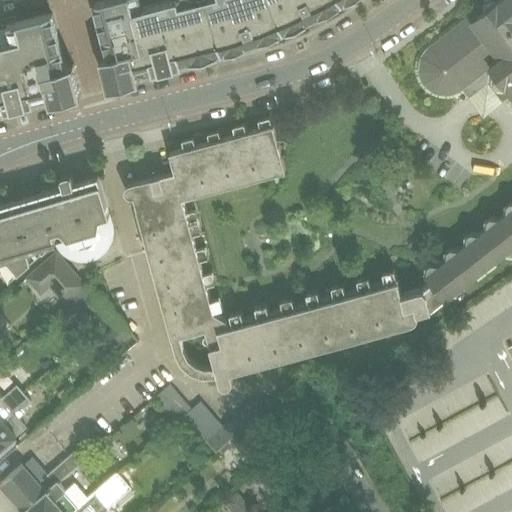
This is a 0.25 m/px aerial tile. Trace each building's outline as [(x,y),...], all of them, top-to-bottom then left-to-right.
[(207,0),(101,0),(95,2),(108,55),(100,57),(108,88),(140,80),(138,75),(182,64),(182,63),(219,54),(223,53),(207,0)] [(511,0),(488,0),(428,48),(425,51),(422,55),(420,60),(419,65),(419,70),(420,75),(422,79),(425,84),(428,87),(432,90),(436,92),(441,93),(446,94),(451,93),(456,92),(460,89),(462,87),(490,66),(511,94),(511,103),(511,201),(510,202),(509,203),(508,211),(498,218),(491,217),(488,219),(487,226),(479,233),(471,232),(468,234),(467,242),(458,249),(451,248),(448,250),(448,257),(438,264),(431,263),(428,265),(427,273),(432,280),(423,287),(402,293),(399,279),(398,276),(232,321),(220,314),(217,312),(214,311),(184,197),(286,169),(274,123),(170,151),(175,170),(131,182),(129,183),(127,184),(126,186),(126,188),(126,190),(126,192),(128,194),(130,195),(132,196),(135,195),(150,254),(173,337),(206,328),(220,380),(221,382),(222,383),(224,384),(226,385),(228,385),(230,384),(231,382),(233,381),(233,379),(233,377),(231,370),(413,322),(411,313),(432,308),(506,250),(511,250),(511,0)] [(271,0),(207,0),(223,53),(247,45),(261,40),(281,32),(285,31),(271,0)] [(342,0),(271,0),(285,31),(308,21),(321,14),(340,4),(343,2),(342,0)] [(52,13),(8,24),(0,26),(0,109),(5,108),(5,110),(49,98),(50,103),(82,95),(74,63),(66,65),(52,13)] [(113,223),(99,175),(97,176),(75,182),(72,173),(62,176),(64,185),(39,193),(0,204),(0,270),(2,269),(0,262),(8,260),(18,272),(56,239),(53,231),(61,228),(71,239),(56,245),(59,249),(62,253),(66,256),(70,259),(74,261),(79,262),(84,262),(89,261),(94,260),(98,258),(103,255),(106,251),(109,247),(112,243),(113,238),(114,233),(114,228),(113,223)] [(85,285),(57,252),(28,277),(41,292),(50,284),(65,302),(85,285)] [(0,413),(24,393),(18,385),(9,393),(3,398),(0,395),(0,413)] [(27,410),(24,406),(30,400),(24,393),(0,413),(0,449),(17,434),(26,426),(19,417),(27,410)] [(255,398),(207,440),(216,451),(265,409),(255,398)] [(157,414),(148,422),(160,435),(169,428),(157,414)] [(273,437),(256,418),(238,433),(256,453),(273,437)] [(318,442),(332,465),(354,452),(340,429),(318,442)] [(332,465),(318,442),(293,456),(308,480),(332,465)] [(72,511),(79,507),(65,491),(66,489),(59,481),(83,460),(80,457),(75,451),(48,474),(49,474),(39,482),(48,492),(26,511),(26,510),(23,511),(72,511)] [(39,482),(49,474),(48,474),(32,456),(23,464),(22,463),(1,482),(26,510),(26,511),(48,492),(39,482)] [(91,511),(94,509),(91,505),(99,498),(104,503),(115,493),(113,491),(125,481),(117,473),(79,507),(72,511),(91,511)] [(237,486),(225,497),(235,509),(248,499),(237,486)] [(356,511),(346,494),(324,511),(356,511)]
